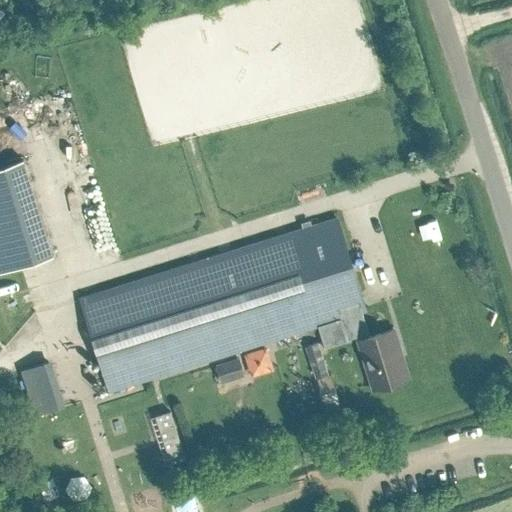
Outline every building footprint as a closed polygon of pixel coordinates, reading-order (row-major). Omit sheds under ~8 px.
[(0,148),(29,139),(22,118),(0,125),(0,148)] [(19,162),(0,167),(0,271),(49,256),(19,162)] [(406,373),(398,349),(392,328),(369,335),(361,311),(365,310),(336,216),(79,296),(109,390),(341,317),(347,337),(357,334),(372,384),(406,373)] [(120,217),(104,222),(110,241),(126,236),(120,217)] [(302,345),(313,377),(326,373),(316,341),(302,345)] [(213,363),(219,382),(242,375),(236,356),(213,363)] [(62,405),(48,359),(19,368),(33,414),(62,405)] [(295,359),(292,375),(303,377),(307,361),(295,359)] [(185,457),(169,409),(154,414),(170,462),(185,457)] [(80,473),(68,475),(64,485),(70,494),(82,493),(86,483),(80,473)]
